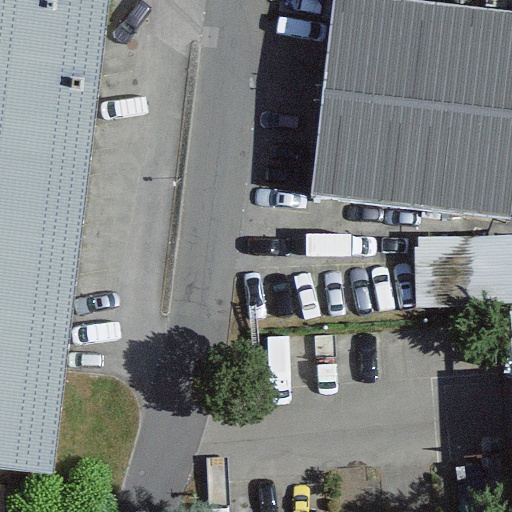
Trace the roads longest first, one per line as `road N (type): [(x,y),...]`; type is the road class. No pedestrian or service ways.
road 1 (unclassified): [(145,511),(203,280),(235,0)]
road 2 (unknown): [(196,511),(237,468),(272,449),(511,398)]
